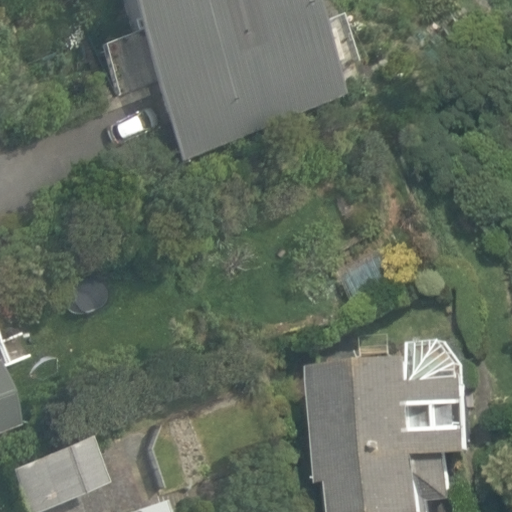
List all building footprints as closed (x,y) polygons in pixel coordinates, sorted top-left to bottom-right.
[(177,163),(336,95),(295,0),(108,0),(126,41),(112,47),(130,90),(143,84),(177,163)] [(347,274),(361,302),(403,281),(388,252),(347,274)] [(420,363),(320,371),(330,511),(439,511),(439,504),(459,502),(455,457),(478,455),(471,367),(450,368),(449,342),(419,344),(420,363)] [(0,429),(13,424),(0,390),(0,429)] [(5,470),(22,511),(36,511),(100,486),(80,439),(5,470)]
